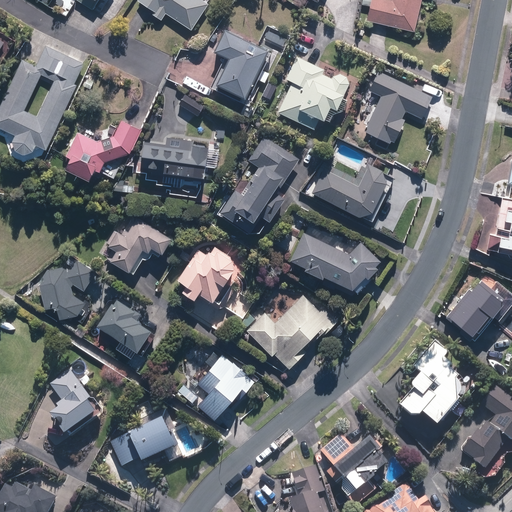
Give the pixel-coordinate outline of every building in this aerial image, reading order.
[(76,0),(94,10),(100,0),(76,0)] [(139,0),(139,1),(154,10),(152,13),(164,20),(168,13),(194,29),(210,3),(208,2),(209,0),(139,0)] [(373,0),(369,19),(415,30),(422,0),(373,0)] [(289,35),(266,25),(259,40),(282,51),(289,35)] [(273,49),(228,27),(216,51),(226,56),(212,86),(247,103),(259,79),(267,83),(273,73),(268,71),(277,55),(272,52),(273,49)] [(74,82),(83,61),(48,45),(39,65),(24,59),(0,110),(0,126),(18,135),(14,143),(18,151),(27,154),(34,150),(37,142),(49,147),(77,84),(74,82)] [(292,82),(278,111),(316,129),(320,118),(327,121),(333,107),(339,109),(352,81),(338,74),(336,80),(323,74),(325,69),(297,56),(286,79),(292,82)] [(370,87),(383,92),(366,129),(395,142),(405,119),(402,117),(407,107),(424,114),(432,95),(378,70),(370,87)] [(131,154),(142,129),(123,120),(116,136),(111,138),(115,146),(107,149),(103,140),(99,141),(78,132),(68,154),(74,157),(69,169),(96,176),(97,170),(103,171),(106,162),(131,154)] [(154,167),(166,169),(166,171),(207,176),(209,165),(219,167),(221,148),(213,147),(213,142),(183,139),(184,136),(168,134),(167,143),(144,141),(142,163),(155,165),(154,167)] [(263,212),(267,215),(272,218),(287,198),(278,192),(301,159),(267,135),(250,159),(260,165),(251,178),(256,180),(247,193),(237,186),(220,211),(249,231),(263,212)] [(328,163),(315,192),(362,216),(375,211),(388,183),(384,170),(370,163),(368,168),(363,166),(358,176),(328,163)] [(511,198),(503,197),(496,236),(490,235),(487,250),(498,252),(498,253),(508,255),(510,259),(511,258),(511,198)] [(176,239),(136,213),(125,230),(117,225),(105,243),(118,252),(113,260),(136,274),(147,256),(150,258),(156,250),(165,256),(176,239)] [(304,232),(292,259),(307,266),(306,269),(324,277),(324,276),(355,289),(368,275),(372,278),(382,267),(378,265),(383,259),(364,240),(351,253),(304,232)] [(236,264),(239,259),(216,245),(213,250),(212,249),(209,254),(200,249),(181,277),(191,283),(186,291),(200,300),(202,297),(214,304),(238,266),(236,264)] [(77,256),(70,267),(48,269),(38,284),(46,310),(57,307),(62,319),(77,316),(86,302),(75,293),(74,288),(85,291),(98,273),(77,256)] [(446,317),(470,339),(494,313),(501,320),(511,308),(511,295),(486,272),(446,317)] [(146,308),(113,291),(96,324),(101,327),(95,337),(118,349),(119,348),(135,357),(138,351),(146,354),(161,325),(143,315),(146,308)] [(242,321),(275,355),(276,353),(290,367),(308,350),(305,347),(325,327),(328,329),(337,320),(329,312),(325,316),(304,295),(282,317),(273,308),(268,313),(261,307),(253,315),(251,313),(242,321)] [(416,387),(401,403),(412,412),(421,412),(424,410),(439,423),(460,398),(461,398),(461,397),(462,396),(462,395),(463,394),(463,393),(464,392),(464,390),(464,389),(464,388),(464,387),(464,386),(464,385),(464,384),(464,383),(464,382),(464,380),(463,379),(463,378),(463,377),(462,376),(462,375),(461,374),(460,373),(459,372),(458,371),(457,370),(456,369),(455,369),(454,368),(452,367),(451,367),(454,363),(444,355),(448,349),(436,338),(414,365),(422,371),(412,384),(416,387)] [(256,380),(223,353),(221,356),(214,350),(206,360),(214,366),(200,382),(212,393),(201,406),(218,420),(246,386),(249,389),(256,380)] [(68,369),(53,382),(67,399),(59,406),(60,409),(52,416),(72,440),(102,414),(90,399),(93,397),(84,386),(92,380),(87,375),(92,370),(82,358),(68,369)] [(481,404),(496,415),(491,421),(487,417),(462,452),(487,469),(509,436),(511,438),(511,395),(495,384),(481,404)] [(168,456),(169,459),(171,462),(187,455),(167,410),(135,424),(137,429),(113,440),(124,467),(143,458),(145,462),(161,455),(163,459),(168,456)] [(396,455),(386,444),(374,432),(357,449),(340,430),(321,449),(335,464),(330,469),(341,480),(337,484),(350,498),(358,506),(376,489),(390,475),(383,468),(396,455)] [(294,477),(300,492),(291,495),(296,510),(290,511),(329,511),(329,510),(326,511),(319,492),(324,490),(314,463),(304,467),(306,473),(294,477)] [(418,499),(408,480),(407,480),(387,494),(390,498),(380,504),(371,504),(371,509),(364,508),(363,511),(435,511),(426,495),(418,499)] [(18,488),(8,483),(0,500),(0,511),(41,511),(42,511),(44,511),(52,511),(61,495),(40,485),(37,492),(19,484),(18,488)]
